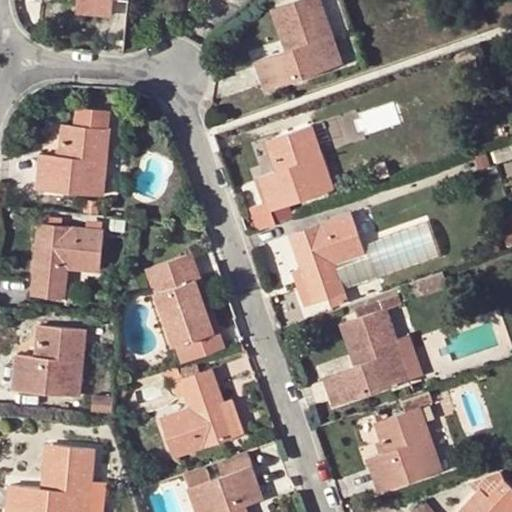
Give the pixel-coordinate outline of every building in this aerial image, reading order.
[(76,0),(75,12),(102,15),(110,16),(110,0),(76,0)] [(120,53),(126,1),(117,0),(110,0),(110,16),(102,15),(100,50),(120,53)] [(319,0),(294,0),(277,6),(291,48),(284,50),(254,61),(265,90),(341,62),(319,0)] [(291,48),(277,6),(270,8),(284,50),(291,48)] [(62,114),(63,103),(47,101),(46,112),(62,114)] [(66,139),(60,139),(59,156),(40,154),(37,188),(102,194),(109,128),(67,123),(66,139)] [(276,152),(270,154),(276,170),(259,177),(271,209),(333,188),(311,124),(270,138),(276,152)] [(265,140),(270,154),(276,152),(270,138),(265,140)] [(511,144),(494,151),(498,161),(511,156),(511,144)] [(351,213),(295,233),(311,283),(306,284),(312,302),(328,296),(331,306),(348,301),(335,262),(364,251),(351,213)] [(38,225),(35,263),(39,264),(43,225),(38,225)] [(43,225),(39,264),(66,266),(98,269),(101,229),(43,225)] [(311,283),(295,233),(290,235),(306,284),(311,283)] [(184,254),(206,316),(212,313),(190,252),(184,254)] [(184,254),(146,268),(152,286),(173,343),(212,330),(206,316),(184,254)] [(39,264),(35,263),(34,263),(33,278),(66,281),(66,266),(39,264)] [(443,271),(418,280),(422,294),(448,285),(443,271)] [(66,281),(33,278),(32,294),(65,297),(66,281)] [(361,362),(353,364),(324,374),(334,404),(410,377),(386,309),(399,305),(396,294),(380,299),(382,301),(355,309),(357,316),(346,320),(361,362)] [(212,313),(206,316),(212,330),(173,343),(179,362),(224,347),(212,313)] [(339,323),(353,364),(361,362),(346,320),(339,323)] [(42,341),(36,340),(35,356),(15,354),(13,388),(79,395),(85,329),(43,325),(42,341)] [(176,365),(160,371),(171,381),(180,377),(186,395),(190,408),(161,418),(173,455),(241,431),(229,398),(222,400),(210,367),(200,371),(197,362),(177,369),(176,365)] [(180,377),(171,381),(177,398),(186,395),(180,377)] [(432,401),(428,391),(401,401),(404,411),(420,405),(432,401)] [(111,396),(92,395),(91,410),(110,411),(111,396)] [(385,434),(380,436),(382,440),(386,451),(379,454),(368,458),(379,490),(442,468),(420,405),(404,411),(383,418),(379,420),(385,434)] [(377,421),(379,420),(383,418),(379,409),(373,411),(377,421)] [(375,421),(380,436),(385,434),(379,420),(377,421),(375,421)] [(386,451),(382,440),(375,442),(379,454),(386,451)] [(94,448),(52,444),(47,487),(41,487),(10,484),(6,511),(87,511),(91,480),(94,448)] [(47,487),(52,444),(46,444),(41,487),(47,487)] [(218,475),(250,465),(245,450),(213,461),(214,462),(218,475)] [(218,475),(214,462),(185,473),(189,486),(218,475)] [(246,511),(243,504),(262,498),(250,465),(218,475),(189,486),(187,487),(195,511),(246,511)] [(499,470),(467,482),(476,492),(480,488),(489,496),(503,480),(505,478),(499,470)] [(98,511),(101,481),(91,480),(87,511),(98,511)] [(476,492),(458,511),(511,511),(511,487),(503,480),(489,496),(480,488),(476,492)] [(435,511),(424,499),(410,511),(435,511)]
